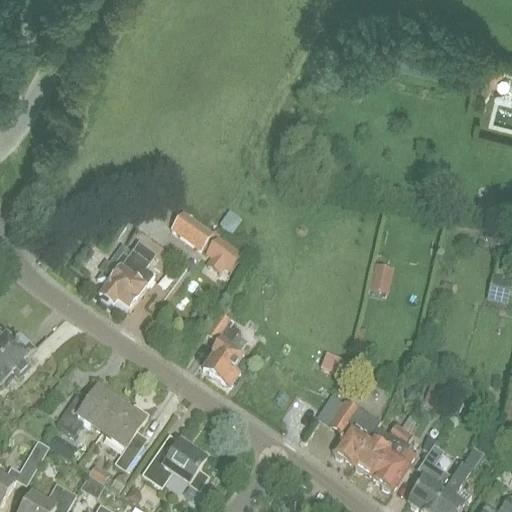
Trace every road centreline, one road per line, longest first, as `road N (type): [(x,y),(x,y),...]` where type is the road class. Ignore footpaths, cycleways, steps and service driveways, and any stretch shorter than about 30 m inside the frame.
road 1 (residential): [(284,444),(59,305),(17,271),(0,236)]
road 2 (unclassified): [(0,145),(89,0)]
road 3 (residential): [(384,511),(284,444)]
